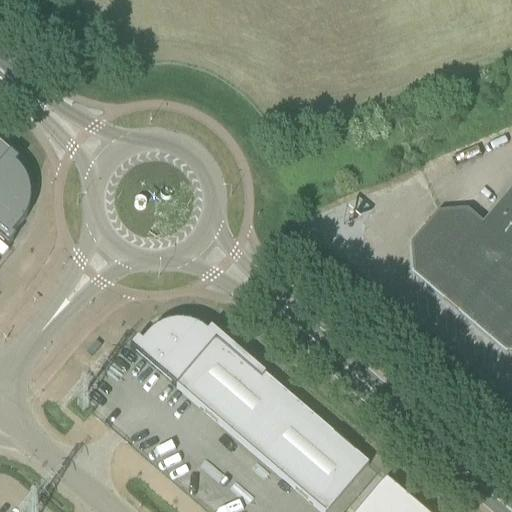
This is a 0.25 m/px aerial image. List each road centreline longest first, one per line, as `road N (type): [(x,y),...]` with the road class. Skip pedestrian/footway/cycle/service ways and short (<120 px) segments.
road 1 (tertiary): [(511,509),(200,243)]
road 2 (tertiary): [(200,243),(215,199),(194,158),(150,143),(108,163)]
road 3 (unclassified): [(113,248),(0,382)]
road 4 (unclassified): [(113,511),(0,415)]
road 5 (tertiary): [(108,163),(0,68)]
